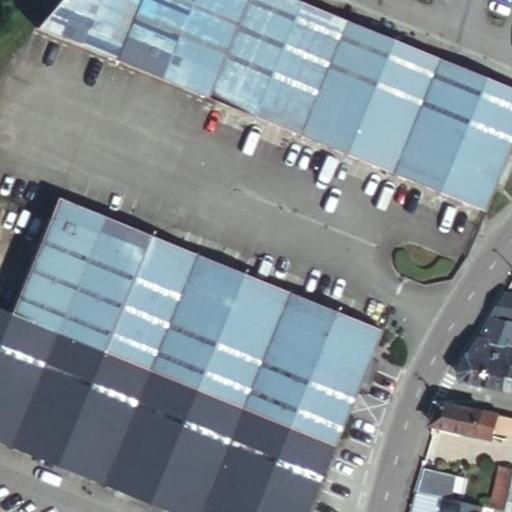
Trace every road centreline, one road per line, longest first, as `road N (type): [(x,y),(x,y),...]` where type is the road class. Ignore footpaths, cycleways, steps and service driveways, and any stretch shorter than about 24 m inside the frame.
road 1 (residential): [(511,241),(423,380)]
road 2 (residential): [(423,380),(382,511)]
